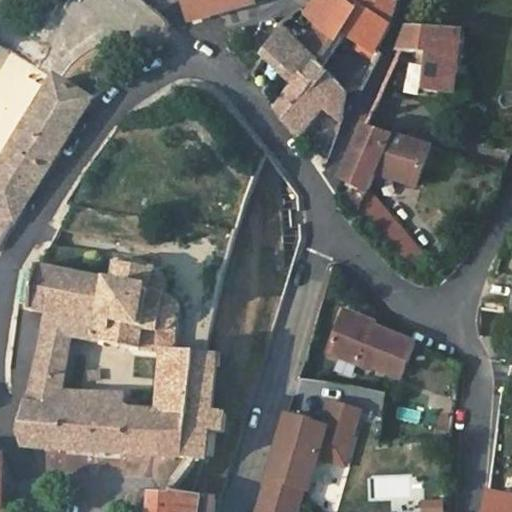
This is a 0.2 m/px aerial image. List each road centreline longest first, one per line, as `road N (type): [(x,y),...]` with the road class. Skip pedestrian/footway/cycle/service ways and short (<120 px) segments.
road 1 (unclassified): [(189,61),(116,99),(49,199),(13,263),(0,348)]
road 2 (unclassified): [(233,511),(255,471),(332,223)]
road 3 (residential): [(408,0),(319,200)]
road 4 (unclassified): [(470,511),(479,370),(453,303)]
road 5 (unclassified): [(189,61),(218,69),(319,200)]
road 6 (unclassified): [(332,223),(393,293),(428,308),(453,303)]
road 7 (unclassified): [(453,303),(511,196)]
